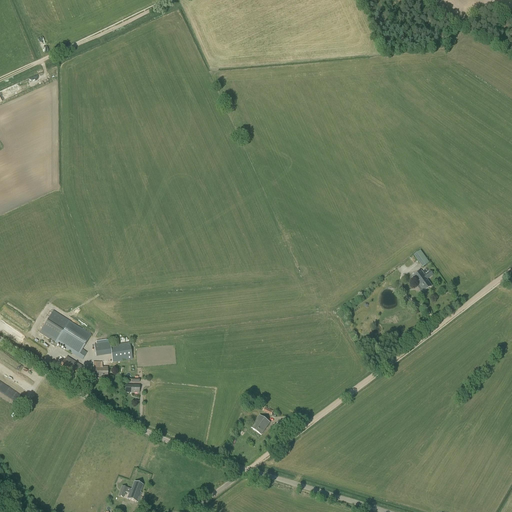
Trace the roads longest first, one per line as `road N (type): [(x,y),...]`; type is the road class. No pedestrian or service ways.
road 1 (track): [(247,468),(511,270)]
road 2 (unclassified): [(247,468),(146,432),(0,338)]
road 3 (track): [(0,80),(173,0)]
road 4 (unclassified): [(387,511),(247,468)]
